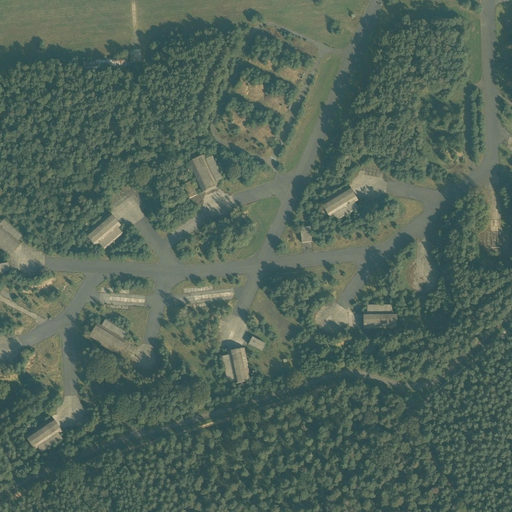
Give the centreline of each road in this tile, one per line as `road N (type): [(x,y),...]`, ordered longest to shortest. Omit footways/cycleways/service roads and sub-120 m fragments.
road 1 (track): [(125,450),(342,383),(414,411)]
road 2 (track): [(0,504),(125,450)]
road 3 (track): [(414,411),(511,325)]
road 4 (track): [(351,511),(393,432),(414,411)]
